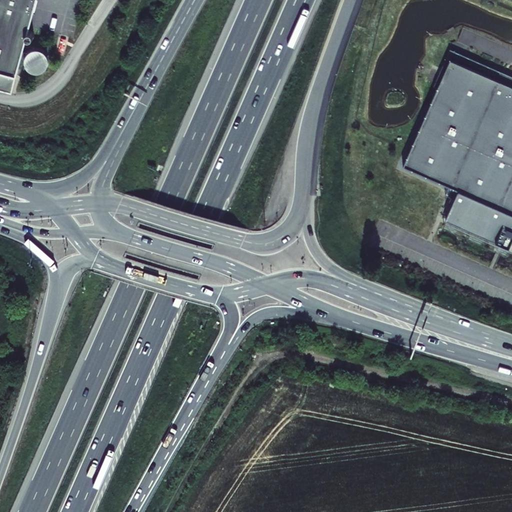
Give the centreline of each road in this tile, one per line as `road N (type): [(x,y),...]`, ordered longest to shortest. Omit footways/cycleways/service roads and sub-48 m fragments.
road 1 (motorway): [(74,511),(300,0)]
road 2 (motorway): [(258,0),(32,511)]
road 3 (track): [(511,405),(301,354),(265,359),(235,391),(166,511)]
road 4 (motorway): [(170,438),(250,321),(291,311),(352,322)]
road 5 (motorway): [(99,204),(267,243),(294,229),(305,194)]
road 6 (motorway): [(305,194),(317,100),(351,0)]
road 7 (motorway): [(55,299),(0,473)]
road 8 (motorway): [(415,318),(321,259),(305,194)]
road 9 (primary): [(111,231),(268,286)]
road 10 (primary): [(352,322),(511,368)]
road 11 (motorway): [(170,438),(230,329),(228,304),(217,297)]
road 12 (unclassified): [(108,0),(56,82),(31,97),(0,96)]
road 13 (motorway): [(194,0),(119,137)]
road 14 (primary): [(415,318),(310,278),(268,286)]
road 15 (primary): [(217,297),(97,258)]
